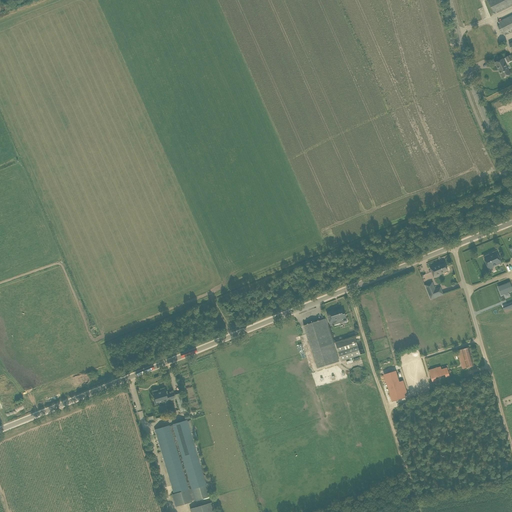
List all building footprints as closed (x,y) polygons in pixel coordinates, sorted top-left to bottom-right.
[(511,0),(490,0),(488,1),(494,14),(511,5),(511,0)] [(502,34),(503,33),(505,36),(511,31),(511,15),(498,22),(499,25),(497,26),(502,34)] [(511,74),(503,59),(495,63),(502,78),(511,74)] [(488,267),(493,265),(493,267),(501,263),(497,253),(490,256),(490,257),(484,260),(488,268),(489,268),(488,267)] [(430,268),(434,277),(442,274),(441,273),(448,271),(445,263),(440,265),(430,268)] [(427,284),(425,285),(431,300),(444,294),(440,287),(435,289),(432,282),(430,283),(428,284),(427,284)] [(510,282),(498,287),(501,295),(511,291),(510,287),(511,287),(510,282)] [(505,313),(511,310),(511,303),(503,307),(505,313)] [(330,323),(343,318),(343,319),(343,320),(344,322),(345,323),(347,323),(347,321),(347,319),(346,319),(345,318),(346,317),(344,313),(343,313),(341,310),(332,313),(331,312),(332,312),(332,311),(327,313),(330,323)] [(317,368),(338,362),(324,319),(304,326),(317,368)] [(360,355),(355,337),(335,343),(341,361),(360,355)] [(469,348),(460,350),(463,360),(464,359),(467,368),(474,366),(469,348)] [(429,370),(432,382),(437,381),(436,377),(446,375),(446,376),(449,376),(447,368),(442,369),(441,367),(429,370)] [(383,375),(392,402),(405,398),(404,394),(406,393),(402,382),(399,383),(396,371),(383,375)] [(175,399),(173,393),(166,395),(164,390),(158,392),(158,393),(153,394),(155,399),(153,399),(155,404),(159,403),(159,402),(163,401),(164,403),(168,402),(168,401),(175,399)] [(186,410),(181,393),(175,395),(180,412),(186,410)] [(155,430),(173,494),(172,494),(175,507),(192,502),(192,501),(194,500),(195,501),(209,497),(205,485),(187,421),(155,430)] [(190,509),(191,511),(214,511),(211,502),(190,509)]
